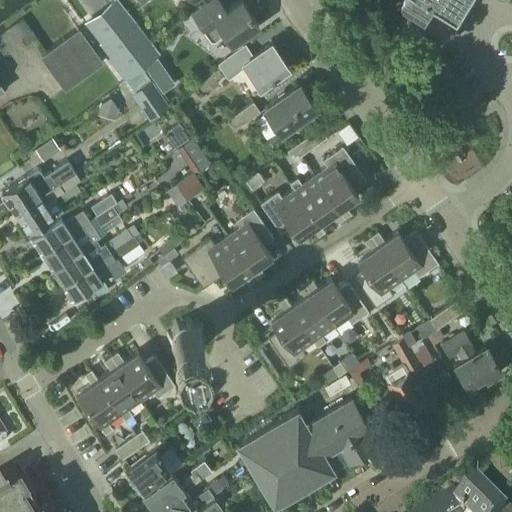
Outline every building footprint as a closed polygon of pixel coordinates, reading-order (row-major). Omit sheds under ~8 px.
[(218,0),(208,0),(190,12),(208,38),(209,40),(214,40),(225,33),(231,43),(258,24),(240,0),(238,0),(225,10),(218,0)] [(511,0),(409,0),(427,11),(433,0),(439,0),(459,12),(466,0),(511,0)] [(109,6),(85,24),(100,42),(97,45),(124,80),(158,53),(117,1),(110,7),(109,6)] [(79,28),(41,55),(78,107),(115,80),(79,28)] [(286,67),(269,42),(250,56),(243,47),(219,64),(228,75),(243,64),(259,86),(286,67)] [(168,79),(163,85),(171,92),(177,85),(168,79)] [(148,121),(168,107),(152,83),(131,96),(148,121)] [(280,133),(315,108),(298,83),(263,108),(280,133)] [(100,104),(97,114),(114,119),(118,107),(110,96),(100,104)] [(233,129),(259,110),(252,100),(226,119),(233,129)] [(174,134),(159,143),(165,152),(188,137),(178,122),(169,127),(174,134)] [(300,154),(326,136),(320,127),(293,145),(300,154)] [(113,134),(107,137),(111,143),(117,140),(113,134)] [(51,138),(34,150),(43,162),(60,150),(51,138)] [(197,174),(208,166),(207,164),(209,163),(192,138),(176,149),(191,172),(192,173),(193,171),(195,170),(197,174)] [(293,159),(300,154),(293,145),(287,150),(293,159)] [(344,217),(351,213),(345,203),(358,194),(353,187),(366,179),(342,145),(322,159),(327,166),(314,175),(344,217)] [(14,211),(74,172),(66,159),(42,175),(39,169),(35,169),(1,191),(14,211)] [(120,164),(114,169),(118,175),(125,170),(120,164)] [(205,187),(193,171),(192,173),(191,172),(176,183),(187,200),(205,187)] [(28,231),(53,215),(61,210),(53,196),(79,179),(74,172),(14,211),(28,231)] [(344,217),(314,175),(301,183),(297,177),(289,182),(294,189),(294,188),(318,222),(319,222),(331,213),(338,222),(344,217)] [(318,222),(294,188),(294,189),(282,197),(277,191),(260,203),(281,232),(290,225),(298,236),(311,227),(318,236),(325,231),(319,222),(318,222)] [(111,192),(90,206),(95,215),(116,201),(111,192)] [(88,219),(40,251),(51,267),(95,238),(121,220),(116,213),(123,209),(118,200),(116,201),(95,215),(88,219)] [(257,278),(264,273),(258,264),(271,255),(264,244),(273,237),(253,207),(235,220),(240,226),(227,235),(257,278)] [(59,216),(30,235),(40,251),(88,219),(81,209),(62,221),(59,216)] [(95,238),(51,267),(61,282),(131,236),(133,235),(138,232),(132,224),(125,228),(104,242),(100,245),(95,239),(95,238)] [(185,227),(158,249),(162,255),(189,233),(185,227)] [(438,262),(414,228),(402,236),(397,230),(384,239),(377,230),(371,235),(401,278),(413,269),(418,275),(438,262)] [(131,236),(61,282),(72,299),(73,298),(79,307),(108,289),(101,279),(111,273),(105,264),(114,259),(115,259),(138,243),(133,235),(131,236)] [(257,278),(227,235),(215,244),(210,237),(182,257),(203,286),(223,272),(231,283),(244,273),(251,283),(257,278)] [(375,305),(392,293),(388,287),(401,278),(371,235),(364,239),(370,249),(357,258),(364,269),(354,276),(375,305)] [(168,276),(177,271),(169,259),(160,264),(168,276)] [(338,288),(330,277),(317,286),(310,277),(304,282),(333,324),(346,316),(351,322),(368,310),(348,281),(338,288)] [(318,345),(325,340),(321,333),(333,324),(304,282),(297,286),(303,295),(291,304),(290,304),(314,338),(313,338),(318,345)] [(288,366),(306,354),(301,347),(313,338),(314,338),(290,304),(291,304),(284,295),(277,300),(283,309),(270,318),(278,329),(268,336),(288,366)] [(436,328),(462,310),(455,300),(429,318),(436,328)] [(182,354),(186,354),(188,354),(190,354),(192,353),(194,352),(196,351),(198,349),(199,348),(200,347),(200,345),(201,344),(202,342),(202,340),(202,338),(202,335),(202,333),(201,330),(200,329),(199,327),(198,326),(197,325),(194,323),(192,321),(190,321),(188,320),(186,320),(185,320),(182,320),(179,321),(178,322),(176,323),(174,324),(173,325),(171,327),(170,329),(169,331),(169,333),(168,335),(168,336),(168,338),(169,340),(169,342),(170,344),(171,346),(172,347),(173,349),(175,351),(177,352),(180,353),(182,354)] [(408,329),(401,333),(408,345),(415,340),(408,329)] [(474,353),(469,344),(470,343),(464,331),(442,344),(448,355),(457,350),(462,360),(454,365),(468,390),(500,372),(486,346),(474,353)] [(420,368),(402,337),(390,344),(401,361),(392,367),(391,365),(381,370),(407,417),(429,406),(411,373),(420,368)] [(144,361),(137,350),(123,359),(117,350),(110,355),(140,398),(153,389),(157,396),(175,384),(154,354),(144,361)] [(124,419),(131,414),(126,408),(140,398),(110,355),(103,360),(109,369),(97,377),(97,378),(120,412),(124,419)] [(338,374),(346,368),(340,360),(332,366),(338,374)] [(105,432),(111,428),(107,421),(109,420),(120,412),(97,378),(97,377),(91,368),(84,373),(90,382),(77,392),(105,432)] [(324,385),(329,393),(349,381),(344,373),(324,385)] [(369,428),(350,396),(306,422),(297,407),(236,443),(273,505),(373,446),(364,430),(369,428)] [(199,427),(211,418),(203,407),(191,417),(199,427)] [(142,444),(149,439),(142,429),(135,434),(142,444)] [(122,457),(142,444),(135,434),(115,448),(122,457)] [(164,439),(125,469),(131,477),(131,481),(136,487),(139,488),(139,489),(154,478),(168,468),(159,457),(161,456),(158,452),(168,445),(164,439)] [(156,511),(184,490),(211,471),(203,460),(189,470),(191,472),(182,478),(185,483),(181,486),(171,473),(143,494),(143,497),(148,504),(151,505),(156,511)] [(26,511),(27,511),(38,505),(23,481),(20,475),(26,472),(24,470),(0,484),(0,511),(26,511)] [(156,511),(190,511),(213,495),(222,488),(216,479),(206,486),(207,488),(195,497),(198,501),(194,504),(184,490),(156,511)] [(504,511),(506,511),(478,482),(459,501),(452,493),(418,511),(504,511)] [(213,495),(190,511),(207,511),(219,504),(213,495)]
